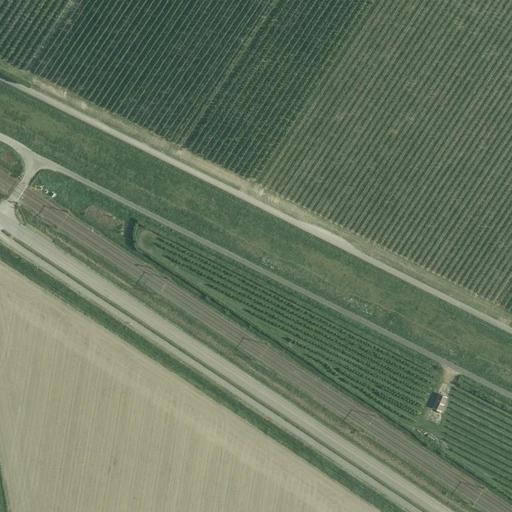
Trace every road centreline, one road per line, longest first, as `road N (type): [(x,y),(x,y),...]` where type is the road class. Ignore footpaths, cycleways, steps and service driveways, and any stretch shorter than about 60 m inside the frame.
road 1 (unclassified): [(511,333),(0,77)]
road 2 (unclassified): [(511,398),(38,158)]
road 3 (tertiary): [(439,511),(1,220)]
